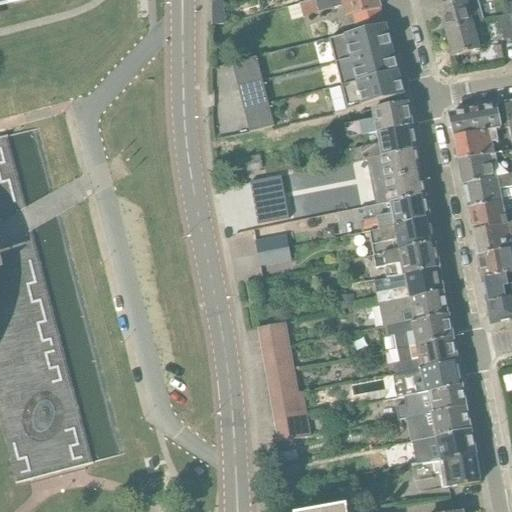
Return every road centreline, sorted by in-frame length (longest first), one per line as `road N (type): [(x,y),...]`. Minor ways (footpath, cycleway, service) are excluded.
road 1 (tertiary): [(237,511),(228,372),(186,123),(182,0)]
road 2 (residential): [(476,350),(427,96)]
road 3 (residential): [(505,511),(476,350)]
